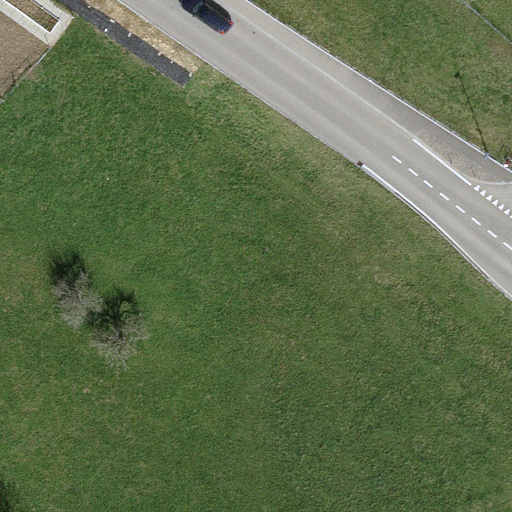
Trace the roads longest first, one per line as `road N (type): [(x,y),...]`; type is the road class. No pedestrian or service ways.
road 1 (trunk): [(240,0),(321,511)]
road 2 (secondary): [(511,218),(382,148),(174,0)]
